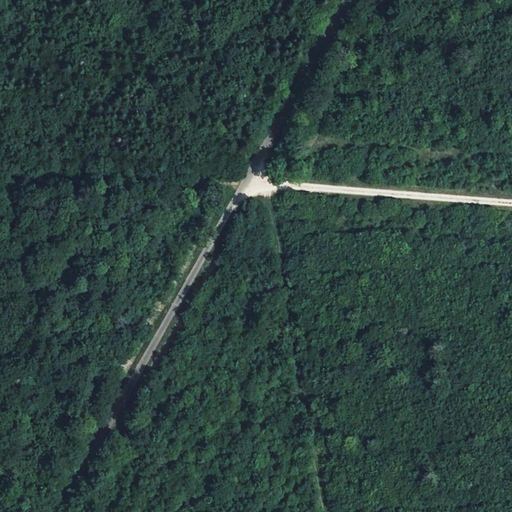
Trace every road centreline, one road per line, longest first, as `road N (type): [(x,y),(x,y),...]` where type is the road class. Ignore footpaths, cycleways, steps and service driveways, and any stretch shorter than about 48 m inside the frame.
road 1 (track): [(56,511),(241,187)]
road 2 (track): [(511,205),(266,186)]
road 3 (track): [(241,187),(348,0)]
